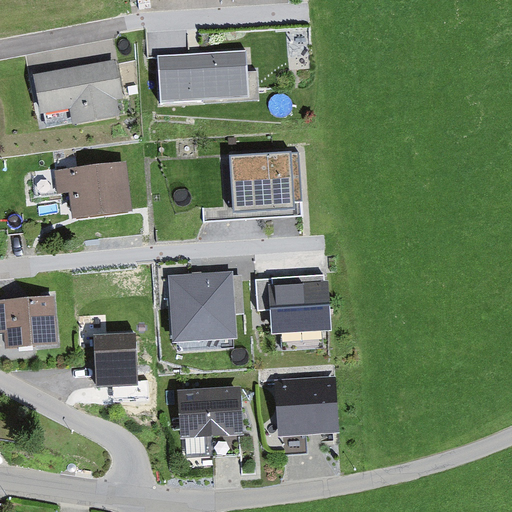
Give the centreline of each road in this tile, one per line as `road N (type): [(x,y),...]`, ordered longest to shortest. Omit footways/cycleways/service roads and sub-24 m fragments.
road 1 (residential): [(152,499),(234,500),(399,477),(511,433)]
road 2 (residential): [(0,269),(315,244)]
road 3 (residential): [(0,48),(136,22),(304,11)]
road 4 (residential): [(128,496),(133,469),(125,447),(0,381)]
road 5 (residential): [(0,475),(128,496)]
